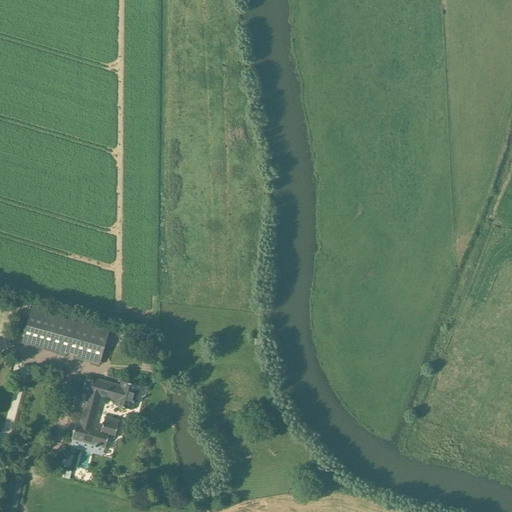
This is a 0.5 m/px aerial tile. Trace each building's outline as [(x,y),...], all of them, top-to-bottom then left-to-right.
[(67,354),(74,356),(74,359),(99,366),(110,327),(32,306),(21,344),(66,356),(67,354)] [(144,337),(125,332),(123,340),(141,346),(144,337)] [(144,351),(142,364),(155,366),(157,353),(144,351)] [(79,444),(78,444),(79,441),(104,448),(109,433),(115,434),(118,421),(104,417),(101,430),(91,427),(101,395),(102,395),(106,383),(85,378),(82,390),(88,391),(80,421),(76,420),(71,439),(73,439),(72,442),(70,448),(77,450),(79,444)] [(122,388),(106,383),(102,395),(122,401),(121,407),(131,410),(135,395),(137,395),(139,386),(124,382),(122,388)] [(13,479),(5,511),(15,511),(23,482),(13,479)]
